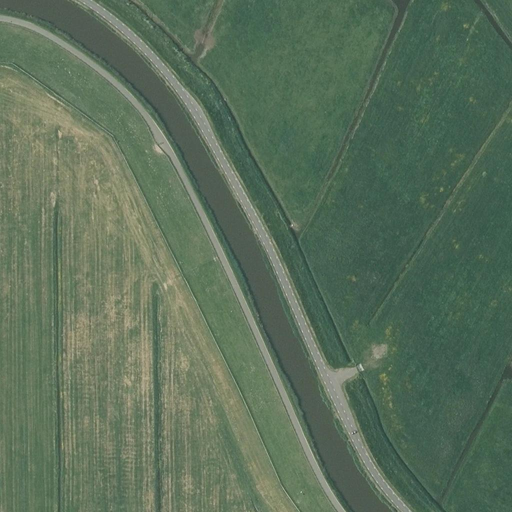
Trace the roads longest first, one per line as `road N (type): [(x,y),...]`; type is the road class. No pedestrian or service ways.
road 1 (unclassified): [(0,18),(49,36),(102,73),(165,144),(340,511)]
road 2 (unclassified): [(81,0),(166,72),(196,113),(265,240),(365,458),(405,511)]
road 3 (track): [(380,339),(370,353),(354,322),(382,226)]
